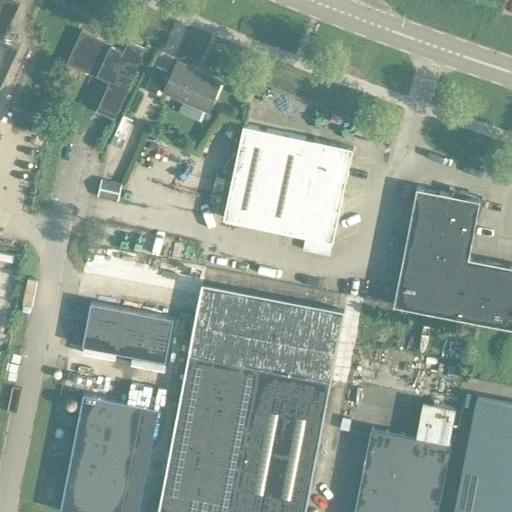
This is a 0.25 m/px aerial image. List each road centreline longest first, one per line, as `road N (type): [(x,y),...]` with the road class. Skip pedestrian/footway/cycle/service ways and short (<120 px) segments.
road 1 (unclassified): [(0,467),(54,182)]
road 2 (tertiary): [(511,74),(323,6)]
